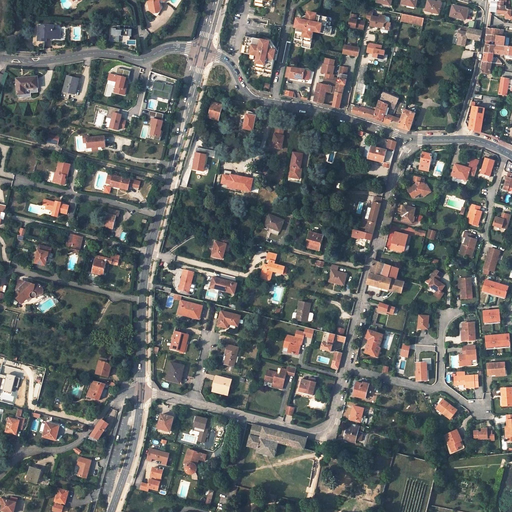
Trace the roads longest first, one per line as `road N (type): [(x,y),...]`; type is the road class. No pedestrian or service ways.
road 1 (residential): [(412,138),(371,252),(344,369)]
road 2 (tertiary): [(203,50),(231,64),(252,97),(412,138)]
road 3 (residential): [(344,369),(331,420),(314,433),(192,402)]
road 4 (primary): [(158,216),(203,50)]
road 5 (residential): [(126,393),(78,441),(25,451),(0,474)]
road 6 (residential): [(14,180),(158,216)]
road 7 (tertiary): [(0,57),(144,58)]
road 8 (residential): [(487,4),(457,138)]
road 9 (residential): [(14,269),(142,302)]
road 10 (primary): [(110,511),(141,391)]
road 11 (residential): [(126,393),(92,511)]
